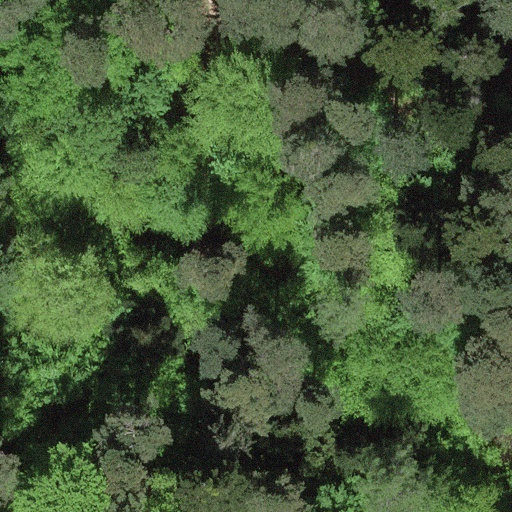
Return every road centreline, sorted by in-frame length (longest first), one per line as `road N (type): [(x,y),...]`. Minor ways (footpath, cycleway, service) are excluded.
road 1 (track): [(511,459),(337,298),(205,231),(0,109)]
road 2 (track): [(200,0),(205,231)]
